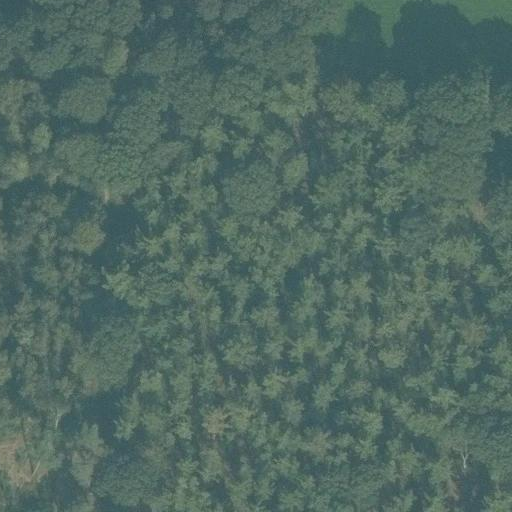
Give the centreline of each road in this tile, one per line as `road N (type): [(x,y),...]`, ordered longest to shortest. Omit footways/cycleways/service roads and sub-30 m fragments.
road 1 (track): [(110,511),(102,82)]
road 2 (track): [(511,95),(102,82)]
